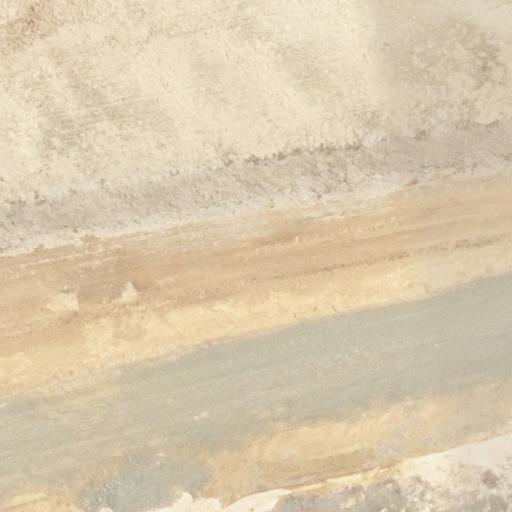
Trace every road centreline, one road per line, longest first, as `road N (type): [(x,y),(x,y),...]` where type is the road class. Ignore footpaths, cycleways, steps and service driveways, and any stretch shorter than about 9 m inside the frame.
road 1 (tertiary): [(511,386),(173,472)]
road 2 (tertiary): [(173,472),(0,509)]
